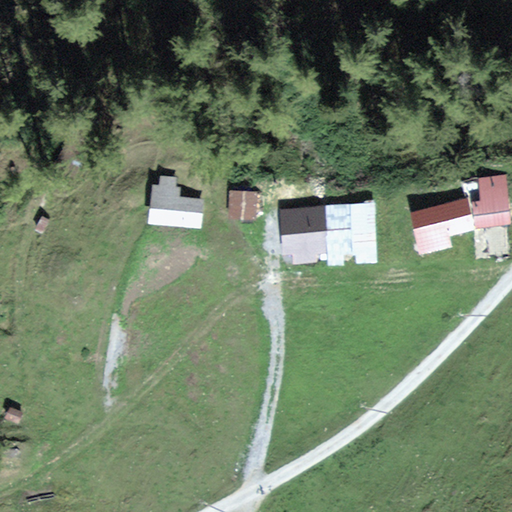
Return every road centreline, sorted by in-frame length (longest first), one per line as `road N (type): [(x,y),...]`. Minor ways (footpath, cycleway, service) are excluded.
road 1 (track): [(244,511),(271,394),(279,312),(263,293),(220,299),(82,438),(0,500)]
road 2 (track): [(247,492),(360,425),(460,335),(511,272)]
